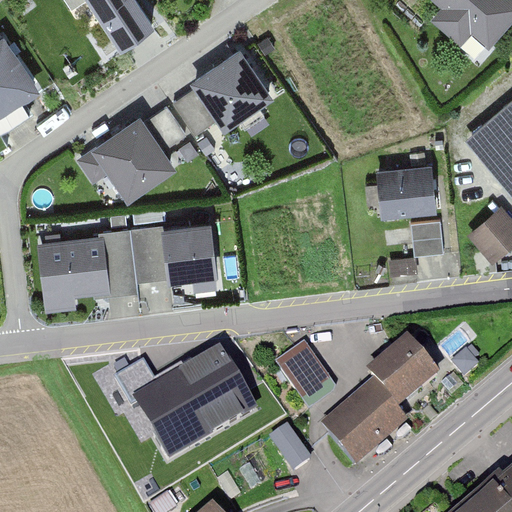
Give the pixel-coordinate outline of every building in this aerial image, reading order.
[(154,23),(138,0),(92,0),(123,44),(154,23)] [(441,0),(449,6),(438,19),(461,38),(471,26),(490,42),(511,15),(511,1),(510,0),(441,0)] [(4,41),(0,43),(0,131),(1,133),(32,112),(25,101),(39,92),(4,41)] [(241,52),(198,81),(200,85),(175,102),(196,134),(221,117),(226,125),(270,95),(241,52)] [(511,102),(473,135),(511,180),(511,102)] [(140,119),(82,159),(95,178),(112,166),(130,194),(172,165),(162,151),(187,134),(168,107),(143,124),(140,119)] [(430,170),(375,177),(380,219),(436,212),(430,170)] [(511,220),(502,209),(473,233),(493,256),(511,240),(511,220)] [(441,220),(412,223),(416,255),(445,252),(441,220)] [(164,224),(131,227),(135,260),(167,256),(170,277),(217,271),(211,223),(165,229),(164,224)] [(49,244),(43,245),(51,308),(76,305),(74,291),(138,283),(135,260),(131,227),(100,231),(101,237),(61,242),(61,235),(48,236),(49,244)] [(335,386),(305,344),(278,363),(311,409),(334,393),(335,386)] [(436,374),(410,344),(372,376),(382,388),(329,433),(355,464),(406,421),(395,409),(436,374)] [(480,356),(471,346),(453,362),(465,376),(479,364),(475,360),(480,356)] [(256,411),(222,353),(159,390),(143,363),(116,378),(134,407),(145,401),(164,432),(155,437),(170,462),(256,411)] [(311,460),(288,428),(273,439),(295,471),(311,460)] [(511,511),(511,478),(505,484),(501,480),(487,492),(491,496),(472,511),(511,511)] [(170,511),(178,507),(169,495),(152,506),(155,511),(170,511)] [(222,511),(215,503),(204,511),(222,511)]
